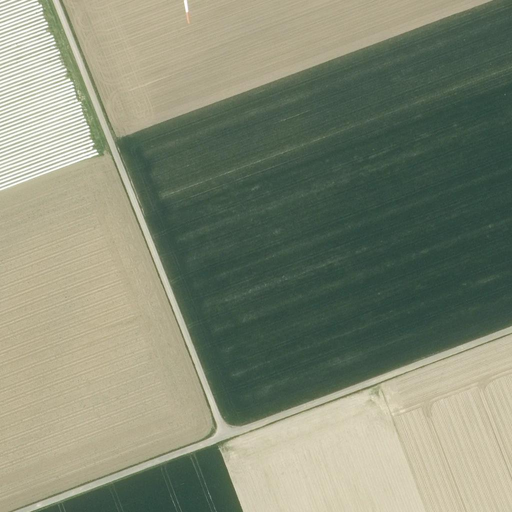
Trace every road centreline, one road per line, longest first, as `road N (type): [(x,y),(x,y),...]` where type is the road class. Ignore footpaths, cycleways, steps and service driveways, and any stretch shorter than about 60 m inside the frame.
road 1 (track): [(511,330),(22,511)]
road 2 (track): [(54,0),(224,437)]
